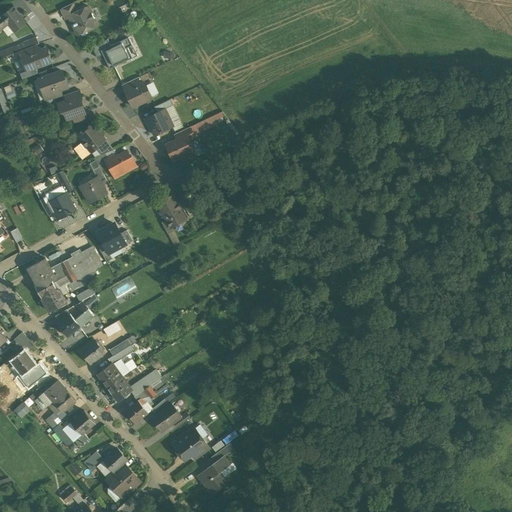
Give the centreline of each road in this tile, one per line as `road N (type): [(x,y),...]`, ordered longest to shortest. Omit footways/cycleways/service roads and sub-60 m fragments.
road 1 (residential): [(0,271),(144,191),(159,174),(30,0)]
road 2 (track): [(511,85),(413,71),(252,143)]
road 3 (residential): [(158,477),(0,303)]
